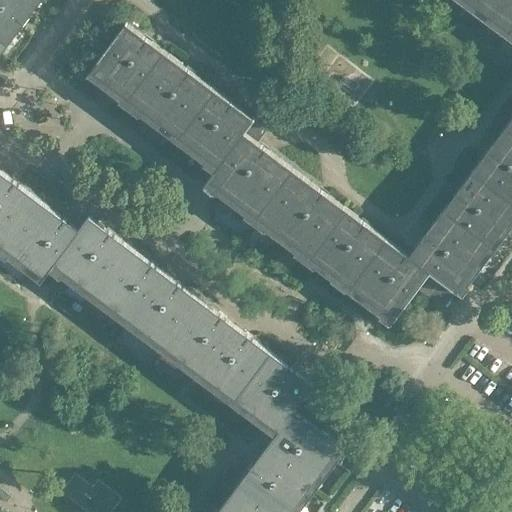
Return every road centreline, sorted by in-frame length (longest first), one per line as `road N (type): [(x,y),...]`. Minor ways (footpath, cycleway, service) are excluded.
road 1 (residential): [(114,0),(292,126),(315,169),(399,230),(448,175),(446,161),(462,141),(473,140),(511,89)]
road 2 (residential): [(427,365),(311,358),(182,260),(187,184),(94,120)]
road 3 (residential): [(94,120),(55,170),(0,131)]
road 4 (residential): [(511,499),(411,419)]
road 5 (residential): [(427,365),(478,300),(511,286)]
